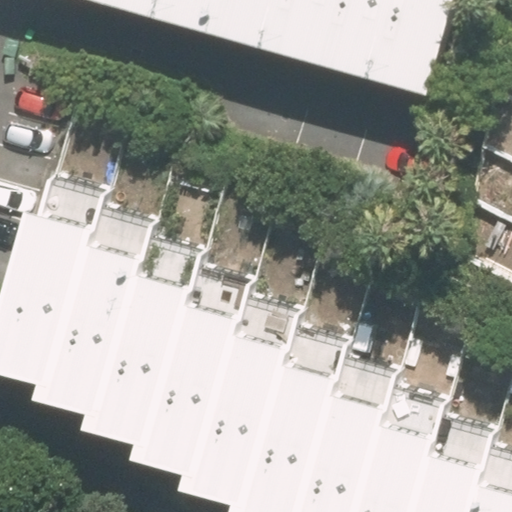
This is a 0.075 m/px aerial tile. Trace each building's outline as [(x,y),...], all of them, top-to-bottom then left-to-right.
[(175,0),(230,15),(234,0),(175,0)] [(234,0),(230,15),(285,30),(293,0),(234,0)] [(293,0),(285,30),(340,46),(352,0),(293,0)] [(352,0),(340,46),(395,61),(411,0),(352,0)] [(411,0),(395,61),(450,76),(470,0),(411,0)] [(104,215),(45,196),(2,356),(62,375),(100,229),(104,215)] [(151,245),(100,229),(62,375),(58,389),(112,406),(147,262),(151,245)] [(201,276),(147,262),(112,406),(108,420),(159,437),(197,292),(201,276)] [(252,307),(197,292),(159,437),(155,453),(209,467),(248,322),(252,307)] [(302,336),(248,322),(209,467),(205,483),(256,496),(297,353),(302,336)] [(350,366),(297,353),(256,496),(252,511),(253,511),(308,511),(346,381),(350,366)] [(401,396),(346,381),(308,511),(368,511),(397,412),(401,396)] [(448,427),(397,412),(368,511),(427,511),(445,443),(448,427)] [(497,459),(445,443),(427,511),(485,511),(494,473),(497,459)] [(511,511),(511,478),(494,473),(485,511),(511,511)]
